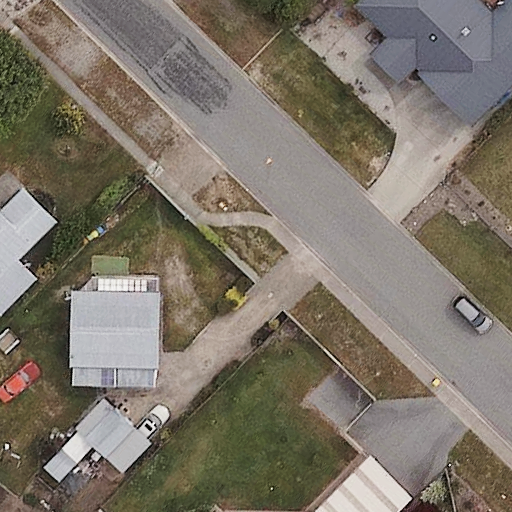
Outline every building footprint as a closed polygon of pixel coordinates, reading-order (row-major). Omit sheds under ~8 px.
[(364,0),(354,11),(478,129),(511,93),(511,0),(496,0),(492,5),(486,0),(364,0)] [(0,200),(0,309),(5,315),(45,272),(25,254),(60,217),(25,184),(5,205),(0,200)] [(164,288),(75,286),(73,362),(162,365),(164,288)] [(110,397),(79,431),(127,475),(158,441),(110,397)] [(412,511),(423,500),(380,458),(328,511),(412,511)]
